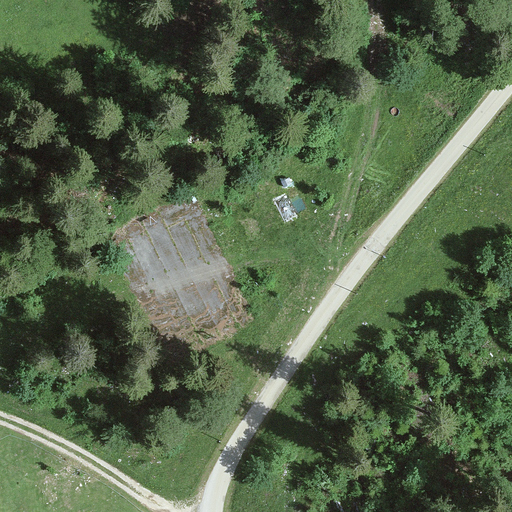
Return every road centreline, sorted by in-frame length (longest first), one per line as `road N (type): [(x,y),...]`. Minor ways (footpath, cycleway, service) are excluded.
road 1 (unclassified): [(208,511),(225,466),(281,371),(511,76)]
road 2 (track): [(0,418),(54,440),(168,511)]
